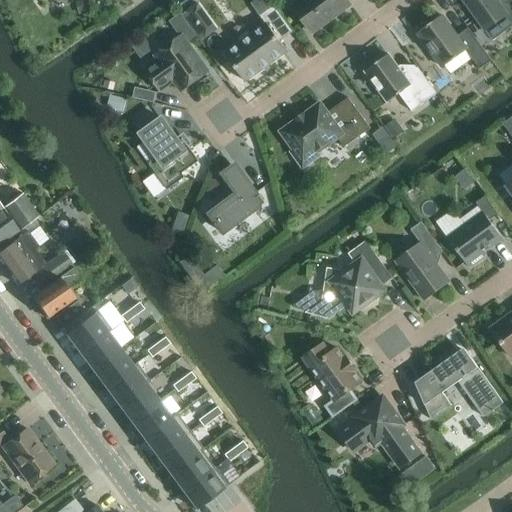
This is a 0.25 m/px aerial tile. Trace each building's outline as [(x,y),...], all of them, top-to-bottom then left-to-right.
[(79,14),(89,12),(86,0),(79,0),(76,1),(79,14)] [(312,32),(350,4),(347,0),(300,0),(293,5),(312,32)] [(497,0),(463,0),(474,15),(485,30),(491,40),(511,25),(511,0),(506,0),(501,4),(497,0)] [(280,40),(293,31),(274,5),(260,15),(266,23),(252,33),(247,31),(238,37),(238,43),(225,53),(245,81),(287,50),(280,40)] [(457,35),(442,15),(417,32),(442,67),(466,50),(480,68),(492,59),(468,27),(457,35)] [(181,90),(208,70),(188,43),(196,36),(190,28),(182,35),(155,55),(158,59),(145,69),(161,90),(174,81),(181,90)] [(405,76),(388,53),(365,70),(387,101),(399,93),(412,111),(436,93),(418,67),(405,76)] [(124,112),(127,101),(111,97),(108,108),(124,112)] [(370,128),(348,97),(327,112),(320,103),(305,114),(306,116),(298,122),(296,120),(281,131),(293,148),(291,150),(303,166),(320,154),(318,151),(337,137),(344,147),(370,128)] [(179,141),(162,117),(141,133),(147,141),(138,147),(149,162),(168,189),(169,188),(185,176),(182,173),(199,160),(183,138),(179,141)] [(393,138),(403,131),(394,119),(384,126),(391,135),(393,138)] [(391,135),(380,143),(386,153),(398,145),(393,138),(391,135)] [(224,233),(245,218),(261,206),(253,195),(257,192),(236,163),(223,173),(237,192),(209,213),(215,220),(212,222),(216,227),(219,226),(224,233)] [(0,203),(0,243),(7,239),(39,214),(22,191),(2,206),(0,203)] [(483,211),(447,237),(457,250),(469,266),(487,253),(483,248),(488,244),(490,246),(500,239),(503,242),(504,241),(493,224),(489,219),(499,213),(486,195),(476,202),(483,211)] [(424,299),(449,281),(432,257),(442,250),(421,221),(410,229),(420,243),(395,261),(424,299)] [(176,224),(173,231),(183,235),(186,229),(176,224)] [(0,262),(16,284),(32,272),(44,263),(34,250),(39,247),(27,231),(0,250),(0,262)] [(389,272),(377,256),(367,242),(350,253),(356,261),(343,271),(328,269),(324,301),(321,303),(312,290),(293,304),(295,307),(329,316),(346,304),(353,314),(385,290),(378,280),(389,272)] [(44,286),(74,264),(64,252),(35,273),(44,286)] [(46,318),(62,306),(74,297),(69,290),(84,278),(75,266),(29,299),(34,307),(35,307),(41,315),(44,313),(46,318)] [(63,328),(84,312),(75,301),(54,316),(63,328)] [(138,302),(129,310),(133,316),(143,309),(138,302)] [(129,310),(119,317),(124,323),(133,316),(129,310)] [(92,314),(64,335),(78,353),(105,332),(92,314)] [(511,314),(507,318),(506,316),(490,327),(511,357),(511,356),(511,314)] [(105,332),(78,353),(91,370),(118,349),(105,332)] [(165,338),(155,345),(160,351),(170,344),(165,338)] [(330,352),(323,343),(307,355),(303,357),(334,399),(325,406),(333,417),(357,399),(350,389),(361,381),(354,371),(356,370),(346,356),(344,358),(337,347),(330,352)] [(155,345),(145,352),(150,358),(160,351),(155,345)] [(503,402),(467,351),(464,347),(415,382),(431,419),(452,405),(442,392),(458,381),(483,416),(503,402)] [(118,349),(91,370),(103,387),(131,367),(118,349)] [(131,367),(103,387),(116,405),(144,384),(131,367)] [(190,371),(180,379),(185,385),(195,378),(190,371)] [(180,379),(171,386),(176,392),(185,385),(180,379)] [(144,384),(116,405),(129,422),(157,401),(144,384)] [(157,401),(129,422),(142,439),(170,419),(157,401)] [(420,453),(401,427),(404,425),(389,403),(375,401),(354,417),(356,420),(340,431),(354,451),(370,439),(371,440),(380,442),(382,441),(401,467),(420,453)] [(216,406),(206,413),(211,420),(220,413),(216,406)] [(206,413),(197,421),(201,427),(211,420),(206,413)] [(170,419),(142,439),(155,457),(183,436),(170,419)] [(28,482),(52,464),(26,428),(2,446),(28,482)] [(183,436),(155,457),(168,474),(196,453),(183,436)] [(242,441),(232,448),(236,455),(246,447),(242,441)] [(232,448),(222,455),(227,462),(236,455),(232,448)] [(196,453),(168,474),(181,491),(209,470),(196,453)] [(209,470),(181,491),(195,509),(222,489),(209,470)]
